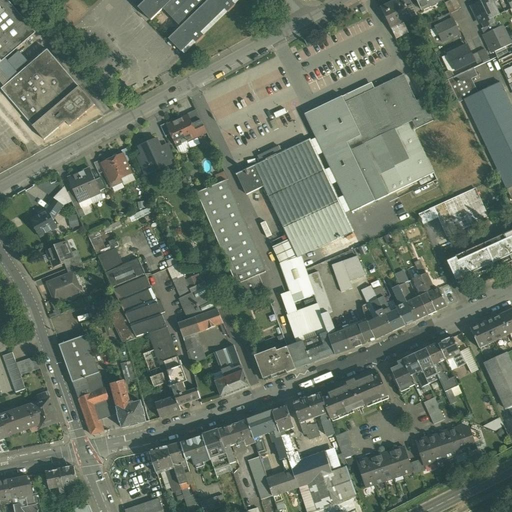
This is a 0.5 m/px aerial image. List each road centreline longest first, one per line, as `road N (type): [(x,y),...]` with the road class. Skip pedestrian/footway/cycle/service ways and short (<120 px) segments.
road 1 (residential): [(345,0),(0,188)]
road 2 (tertiary): [(376,355),(86,450)]
road 3 (tertiary): [(86,450),(33,303),(0,252)]
road 4 (tertiary): [(511,291),(376,355)]
